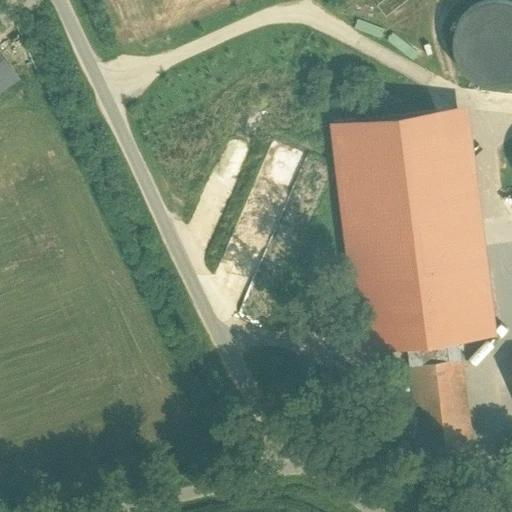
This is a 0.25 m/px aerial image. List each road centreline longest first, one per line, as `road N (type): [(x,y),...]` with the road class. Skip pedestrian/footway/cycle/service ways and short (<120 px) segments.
road 1 (unclassified): [(62,0),(219,338),(286,457)]
road 2 (unclassified): [(286,457),(260,473),(113,511)]
